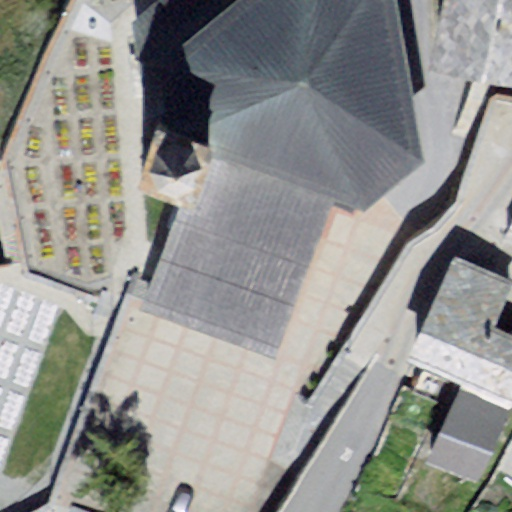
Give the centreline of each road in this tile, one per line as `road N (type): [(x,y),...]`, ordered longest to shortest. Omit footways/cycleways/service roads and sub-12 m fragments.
road 1 (residential): [(511,164),(484,215),(432,269),(310,511)]
road 2 (residential): [(417,0),(431,190),(411,235)]
